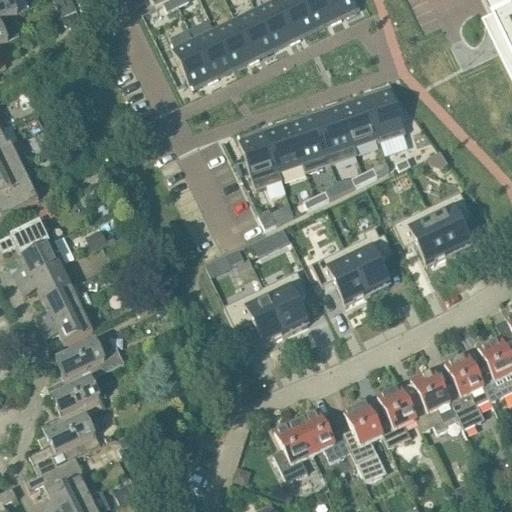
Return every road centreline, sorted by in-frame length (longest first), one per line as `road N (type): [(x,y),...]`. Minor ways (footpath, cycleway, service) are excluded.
road 1 (residential): [(209,511),(242,416),(511,286)]
road 2 (residential): [(184,146),(389,77)]
road 3 (residential): [(171,120),(361,31)]
road 4 (residential): [(112,0),(171,120)]
